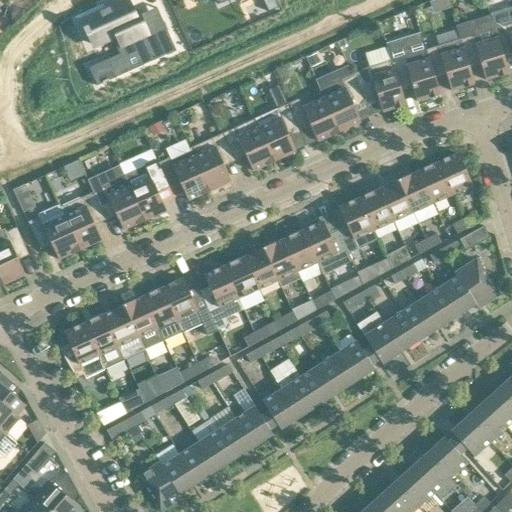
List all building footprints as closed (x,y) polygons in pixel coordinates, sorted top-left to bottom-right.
[(262,0),(268,12),(278,8),(274,0),(262,0)] [(86,27),(83,28),(86,36),(89,34),(94,46),(112,38),(117,35),(126,54),(108,62),(91,69),(98,86),(115,78),(174,51),(158,16),(141,23),(138,16),(136,12),(133,14),(127,1),(110,8),(110,7),(108,8),(109,8),(101,12),(100,11),(99,12),(100,13),(83,21),(86,27)] [(479,34),(475,20),(456,26),(460,40),(467,62),(467,63),(468,63),(479,59),(486,80),(508,73),(501,51),(494,29),(479,34)] [(511,23),(494,29),(508,73),(509,73),(502,52),(511,48),(511,23)] [(411,33),(411,51),(420,51),(420,33),(411,33)] [(408,56),(402,38),(385,43),(391,61),(398,83),(398,84),(399,84),(410,80),(417,102),(440,94),(433,73),(432,72),(426,50),(408,56)] [(467,62),(460,40),(426,50),(432,72),(433,73),(444,70),(451,91),(474,84),(468,63),(467,63),(467,62)] [(384,46),(363,51),(367,64),(388,59),(384,46)] [(315,54),(308,57),(312,66),(320,63),(316,53),(315,54)] [(369,67),(352,75),(362,97),(376,91),(382,112),(405,105),(399,84),(398,84),(398,83),(391,61),(370,67),(369,68),(369,67)] [(351,102),(362,97),(352,75),(342,79),(346,88),(324,98),(339,132),(360,122),(351,102)] [(298,100),(288,105),(297,126),(308,121),(318,142),(339,132),(324,98),(320,89),(319,90),(323,98),(302,108),(298,100)] [(288,105),(255,120),(274,161),(296,152),(286,131),(297,126),(288,105)] [(255,120),(223,134),(233,156),(244,151),(253,171),(274,161),(255,120)] [(149,129),(153,138),(166,132),(162,123),(149,129)] [(223,134),(190,149),(209,191),(231,181),(222,161),(233,156),(223,134)] [(190,149),(158,164),(168,185),(179,180),(188,201),(209,191),(190,149)] [(458,154),(438,163),(452,195),(472,186),(458,154)] [(438,163),(418,172),(432,204),(452,195),(438,163)] [(146,166),(124,176),(145,220),(166,211),(157,190),(168,185),(158,164),(147,169),(146,166)] [(410,175),(398,180),(418,224),(437,215),(432,204),(418,172),(411,176),(410,175)] [(104,188),(93,193),(103,215),(114,210),(123,230),(145,220),(124,176),(103,185),(104,188)] [(386,187),(379,190),(393,222),(398,233),(418,224),(398,180),(386,186),(386,187)] [(14,191),(19,202),(28,198),(22,187),(14,191)] [(379,190),(359,199),(373,231),(393,222),(379,190)] [(93,193),(60,207),(79,250),(101,240),(92,220),(103,215),(93,193)] [(347,227),(338,231),(348,254),(358,249),(378,240),(373,231),(359,199),(339,208),(347,227)] [(38,218),(28,222),(40,250),(41,250),(38,244),(49,239),(58,260),(79,250),(60,207),(60,205),(37,216),(38,218)] [(474,213),(463,219),(468,228),(479,222),(474,213)] [(468,228),(463,219),(452,225),(457,234),(468,228)] [(323,222),(303,231),(317,263),(316,263),(322,276),(352,263),(348,254),(338,231),(329,235),(323,222)] [(466,251),(490,238),(484,226),(459,240),(466,251)] [(0,230),(0,277),(3,285),(25,275),(16,255),(26,250),(28,255),(29,255),(17,227),(6,232),(4,229),(0,230)] [(303,231),(283,240),(298,272),(316,263),(317,263),(303,231)] [(436,234),(425,240),(430,249),(441,243),(436,234)] [(275,243),(263,248),(278,281),(281,288),(301,279),(298,272),(283,240),(276,243),(275,243)] [(425,240),(415,246),(419,255),(430,249),(425,240)] [(387,261),(392,269),(403,263),(410,259),(404,246),(385,256),(387,261)] [(252,254),(244,258),(258,290),(278,281),(263,248),(251,254),(252,254)] [(429,256),(434,263),(445,257),(441,250),(429,256)] [(244,258),(224,267),(239,299),(258,290),(244,258)] [(476,260),(457,272),(480,307),(499,295),(476,260)] [(387,261),(376,267),(381,275),(392,269),(387,261)] [(413,265),(402,271),(406,278),(417,272),(413,265)] [(239,299),(224,267),(204,276),(209,287),(200,291),(207,306),(218,331),(229,326),(226,319),(244,310),(239,299)] [(406,278),(402,271),(391,277),(395,284),(406,278)] [(457,277),(440,287),(458,316),(475,305),(477,309),(480,307),(457,272),(455,273),(457,277)] [(183,279),(163,288),(183,332),(202,324),(207,336),(218,331),(207,306),(200,291),(191,295),(187,288),(183,279)] [(342,285),(331,291),(335,300),(346,294),(342,285)] [(375,286),(363,292),(368,299),(379,293),(375,286)] [(440,287),(421,300),(439,328),(458,316),(440,287)] [(163,288),(143,297),(164,341),(183,332),(163,288)] [(331,291),(312,301),(316,310),(335,300),(331,291)] [(363,292),(352,298),(356,305),(368,299),(363,292)] [(136,300),(123,305),(138,338),(144,350),(164,341),(143,297),(136,300)] [(421,300),(402,312),(420,340),(439,328),(421,300)] [(312,301),(293,312),(297,321),(316,310),(312,301)] [(138,338),(123,305),(111,311),(112,312),(104,315),(124,359),(144,350),(138,338)] [(297,321),(293,312),(282,318),(287,327),(297,321)] [(331,319),(326,312),(315,318),(319,326),(331,319)] [(402,312),(383,324),(401,352),(420,340),(402,312)] [(401,352),(383,324),(376,313),(357,325),(382,364),(401,352)] [(104,315),(84,324),(99,356),(98,356),(105,370),(125,361),(124,359),(104,315)] [(307,322),(296,328),(300,336),(311,330),(307,322)] [(99,356),(84,324),(64,333),(69,344),(60,348),(64,358),(77,379),(83,376),(85,380),(105,370),(98,356),(99,356)] [(265,327),(254,333),(259,341),(270,336),(265,327)] [(296,328),(277,339),(281,346),(300,336),(296,328)] [(254,333),(243,339),(248,347),(259,341),(254,333)] [(277,339),(257,349),(262,357),(281,346),(277,339)] [(356,341),(337,353),(356,382),(374,369),(356,341)] [(262,357),(257,349),(246,355),(250,363),(262,357)] [(337,353),(319,365),(337,394),(356,382),(337,353)] [(208,358),(197,364),(202,372),(213,366),(208,358)] [(202,372),(197,364),(187,370),(191,378),(202,372)] [(220,369),(208,376),(213,383),(224,377),(233,373),(228,365),(220,369)] [(319,365),(300,377),(318,406),(337,394),(319,365)] [(318,406),(300,377),(294,368),(275,380),(281,389),(299,418),(318,406)] [(213,383),(208,376),(197,382),(202,389),(213,383)] [(511,376),(501,387),(511,399),(511,376)] [(170,378),(159,384),(164,393),(175,387),(170,378)] [(80,382),(60,390),(68,410),(87,403),(80,382)] [(0,428),(6,434),(20,418),(16,415),(25,405),(0,383),(0,428)] [(164,393),(159,384),(148,390),(153,399),(164,393)] [(511,399),(501,387),(484,402),(507,427),(511,422),(511,399)] [(299,418),(281,389),(262,401),(280,430),(299,418)] [(181,391),(169,397),(174,404),(185,398),(181,391)] [(169,397),(159,403),(150,407),(154,415),(174,404),(169,397)] [(132,399),(121,405),(126,414),(137,408),(132,399)] [(484,402),(468,417),(490,442),(507,427),(484,402)] [(127,416),(126,414),(121,405),(98,416),(105,428),(127,416)] [(255,406),(236,419),(254,447),(273,435),(270,430),(261,416),(255,406)] [(143,411),(131,418),(136,425),(147,419),(143,411)] [(490,442),(468,417),(451,432),(474,457),(490,442)] [(131,418),(106,431),(111,439),(136,425),(131,418)] [(236,419),(216,431),(235,459),(254,447),(236,419)] [(216,431),(197,443),(216,471),(235,459),(216,431)] [(444,438),(428,453),(451,478),(467,463),(444,438)] [(56,452),(45,443),(26,465),(37,475),(56,452)] [(197,443),(178,455),(196,484),(216,471),(197,443)] [(428,453),(412,468),(434,492),(441,499),(457,485),(451,478),(428,453)] [(160,462),(157,464),(180,500),(183,498),(180,494),(196,484),(178,455),(162,466),(160,462)] [(157,464),(155,466),(138,476),(161,511),(180,500),(157,464)] [(412,468),(396,482),(418,507),(434,492),(412,468)] [(50,482),(35,499),(50,511),(78,511),(81,509),(70,500),(79,495),(67,473),(50,482)] [(13,480),(0,494),(0,497),(5,502),(19,485),(13,480)] [(396,482),(379,497),(393,511),(412,511),(418,507),(396,482)] [(502,499),(507,504),(511,508),(511,491),(511,490),(502,499)] [(393,511),(379,497),(363,511),(393,511)] [(483,497),(475,505),(481,511),(490,504),(483,497)] [(50,511),(35,499),(24,511),(50,511)]
